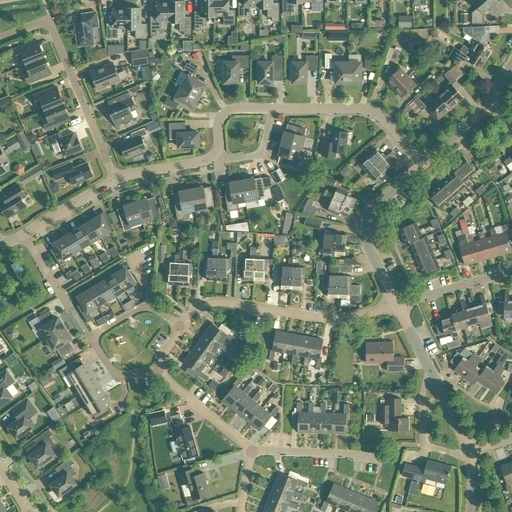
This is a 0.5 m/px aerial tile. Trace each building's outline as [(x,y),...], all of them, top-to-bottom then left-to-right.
[(171,22),(172,22),(171,0),(171,1),(163,1),(162,2),(156,2),(157,16),(151,16),(151,34),(157,34),(157,30),(162,30),(162,21),(171,21),(171,22)] [(171,0),(172,22),(179,22),(180,31),(184,31),(184,35),(191,35),(191,16),(185,16),(184,0),(171,0)] [(214,16),(213,0),(200,0),(201,11),(195,11),(195,29),(201,29),(201,25),(206,25),(206,16),(214,16)] [(213,0),(214,16),(214,15),(224,15),(224,24),(235,24),(235,9),(228,9),(228,0),(213,0)] [(259,8),(260,8),(259,0),(244,0),(244,1),(238,1),(239,16),(250,16),(250,7),(259,7),(259,8)] [(259,0),(260,8),(267,8),(267,17),(272,17),(272,21),(279,21),(279,2),(272,2),(272,0),(259,0)] [(301,2),(301,0),(282,0),(282,11),(293,11),(293,2),(301,2)] [(301,0),(301,2),(302,2),(302,1),(311,1),(311,10),(322,10),(322,0),(301,0)] [(499,0),(476,0),(473,2),(478,8),(472,13),(472,24),(484,25),(484,13),(499,0)] [(127,29),(128,29),(127,8),(119,8),(119,9),(113,9),(113,23),(107,23),(107,38),(118,38),(118,28),(127,28),(127,29)] [(127,8),(128,29),(135,29),(136,38),(147,38),(147,23),(141,23),(140,8),(127,8)] [(98,26),(96,12),(81,14),(82,21),(74,22),(78,46),(94,44),(91,27),(98,26)] [(399,26),(411,26),(411,14),(399,14),(399,26)] [(475,47),(472,51),(487,60),(493,51),(474,39),(478,34),(467,28),(464,33),(472,38),(468,43),(475,47)] [(26,65),(44,57),(38,40),(15,50),(19,60),(23,58),(26,65)] [(487,60),(472,51),(470,55),(456,46),(448,59),(458,66),(461,61),(465,63),(467,61),(481,70),(487,60)] [(97,58),(100,57),(100,60),(108,57),(107,48),(99,49),(97,52),(97,58)] [(146,49),(132,52),(134,66),(148,64),(146,49)] [(395,63),(401,51),(395,49),(390,61),(395,63)] [(348,84),(348,63),(331,63),(331,54),(325,54),(325,69),(336,69),(336,83),(348,84)] [(249,56),(233,55),(233,62),(225,62),(225,83),(238,83),(238,68),(249,68),(249,56)] [(152,65),(162,62),(160,56),(150,60),(152,65)] [(283,56),(272,56),(272,63),(259,63),(259,83),(272,83),(272,71),(283,71),(283,56)] [(317,56),(306,56),(306,63),(293,63),(293,83),(306,83),(306,71),(317,71),(317,56)] [(51,74),(44,57),(26,65),(29,71),(24,73),(28,83),(51,74)] [(120,81),(113,63),(91,72),(98,90),(120,81)] [(181,87),(199,96),(205,86),(193,78),(198,69),(187,63),(184,68),(190,72),(181,87)] [(348,63),(348,84),(361,84),(361,63),(348,63)] [(386,80),(394,89),(408,77),(400,69),(386,80)] [(447,89),(439,96),(450,109),(463,98),(452,85),(457,81),(448,71),(444,76),(449,82),(445,86),(447,89)] [(426,89),(435,80),(431,75),(421,84),(426,89)] [(408,77),(394,89),(402,98),(415,86),(408,77)] [(131,89),(133,93),(139,91),(139,89),(141,88),(139,85),(131,89)] [(45,111),(63,103),(57,87),(33,96),(38,107),(42,105),(45,111)] [(197,101),(199,96),(181,87),(176,98),(193,107),(197,101)] [(131,98),(129,92),(116,98),(118,103),(106,109),(109,116),(111,115),(115,126),(121,124),(126,125),(128,121),(134,118),(131,112),(136,110),(134,105),(135,105),(132,98),(131,98)] [(450,109),(439,96),(430,104),(436,109),(431,113),(437,121),(450,109)] [(9,97),(0,101),(0,104),(2,109),(12,105),(9,97)] [(175,110),(178,104),(167,98),(164,104),(175,110)] [(421,112),(426,108),(418,98),(413,102),(421,112)] [(70,120),(63,103),(45,111),(47,117),(43,119),(47,130),(70,120)] [(186,133),(185,123),(169,123),(170,139),(178,139),(179,147),(199,146),(198,133),(186,133)] [(280,143),(302,149),(305,137),(303,136),(305,130),(288,125),(288,124),(287,124),(284,138),(281,138),(280,143)] [(147,134),(145,128),(131,134),(134,140),(120,145),(126,158),(146,149),(142,137),(147,134)] [(23,131),(16,134),(24,149),(31,146),(23,131)] [(348,133),(333,131),(331,143),(324,142),(322,156),(335,158),(336,152),(345,153),(348,133)] [(60,132),(45,138),(48,147),(52,145),(55,153),(61,151),(64,157),(73,153),(74,154),(83,150),(77,137),(76,138),(74,133),(65,136),(62,137),(60,132)] [(32,134),(28,136),(31,142),(38,140),(36,136),(32,134)] [(20,146),(15,138),(7,142),(12,150),(20,146)] [(33,143),(39,155),(43,153),(38,141),(33,143)] [(299,161),(302,149),(280,143),(279,149),(281,149),(277,163),(278,163),(296,167),(297,160),(299,161)] [(361,166),(368,173),(386,157),(382,153),(381,155),(376,149),(368,156),(365,159),(366,161),(361,166)] [(386,157),(368,173),(374,181),(380,176),(381,178),(385,174),(392,168),(390,165),(398,158),(393,151),(386,157)] [(458,164),(469,177),(476,172),(464,158),(458,164)] [(23,163),(14,165),(16,174),(25,172),(23,163)] [(74,169),(72,163),(52,171),(56,180),(68,175),(72,184),(93,176),(88,163),(74,169)] [(488,167),(492,172),(497,168),(493,163),(488,167)] [(464,183),(469,177),(458,164),(451,170),(454,173),(463,183),(464,183)] [(39,166),(30,171),(34,178),(43,173),(39,166)] [(345,178),(352,172),(347,166),(339,172),(345,178)] [(278,183),(286,179),(280,168),(272,173),(278,183)] [(388,174),(393,179),(399,174),(394,168),(388,174)] [(466,186),(464,183),(463,183),(454,173),(447,178),(459,192),(466,186)] [(322,176),(321,182),(334,186),(336,180),(322,176)] [(247,178),(242,179),(245,201),(258,199),(257,198),(264,197),(261,179),(262,179),(262,178),(248,180),(247,178)] [(447,178),(441,184),(453,197),(459,192),(447,178)] [(245,201),(242,179),(236,180),(237,182),(222,185),(222,186),(223,185),(228,212),(229,212),(229,211),(238,210),(237,203),(245,201)] [(26,196),(18,184),(1,195),(5,201),(0,203),(0,206),(7,218),(26,207),(21,199),(26,196)] [(447,203),(453,197),(441,184),(435,189),(447,203)] [(197,187),(191,188),(195,210),(207,208),(207,206),(214,205),(211,188),(212,187),(211,187),(197,189),(197,187)] [(279,187),(272,190),(278,202),(285,199),(279,187)] [(195,210),(191,188),(186,189),(186,191),(172,193),(172,194),(173,194),(178,221),(178,220),(188,219),(186,211),(195,210)] [(332,194),(330,199),(352,208),(356,199),(350,196),(351,194),(347,192),(337,188),(334,195),(332,194)] [(440,208),(447,203),(435,189),(429,195),(440,208)] [(140,199),(135,201),(142,222),(161,216),(155,198),(155,197),(141,201),(140,199)] [(352,208),(330,199),(328,203),(330,204),(328,211),(337,215),(341,217),(342,214),(348,217),(352,208)] [(142,222),(135,201),(130,203),(131,205),(117,209),(117,210),(118,210),(125,231),(132,228),(131,226),(142,222)] [(306,204),(303,212),(315,217),(315,215),(318,209),(315,208),(306,204)] [(112,224),(119,222),(115,211),(109,214),(112,224)] [(91,222),(101,237),(110,231),(101,216),(91,222)] [(322,221),(318,220),(306,217),(304,226),(320,230),(320,228),(322,221)] [(91,222),(82,227),(91,242),(101,237),(91,222)] [(226,225),(227,230),(249,231),(247,222),(226,225)] [(403,238),(419,231),(416,223),(399,230),(403,238)] [(494,236),(500,255),(511,252),(506,233),(509,232),(506,224),(501,226),(503,233),(497,235),(494,236)] [(284,225),(283,233),(289,235),(291,226),(284,225)] [(82,227),(73,233),(82,248),(91,242),(82,227)] [(492,237),(485,238),(483,239),(488,259),(500,255),(494,236),(497,235),(495,228),(489,229),(492,237)] [(321,243),(345,245),(346,235),(339,234),(339,232),(334,232),(325,231),(324,238),(321,238),(321,243)] [(406,246),(410,244),(423,239),(422,238),(419,231),(403,238),(406,246)] [(480,240),(474,242),(471,243),(477,262),(488,259),(483,239),(485,238),(483,231),(478,233),(480,240)] [(82,248),(73,233),(64,238),(73,254),(82,248)] [(471,243),(474,242),(472,235),(466,236),(469,243),(459,246),(465,266),(477,262),(471,243)] [(276,237),(275,246),(286,247),(287,237),(276,237)] [(410,244),(413,252),(429,245),(426,237),(422,238),(423,239),(410,244)] [(73,254),(64,238),(54,244),(63,259),(73,254)] [(298,243),(298,245),(311,254),(311,243),(298,243)] [(345,245),(321,243),(321,248),(319,248),(319,254),(323,255),(323,256),(332,256),(332,257),(337,257),(337,255),(344,255),(345,245)] [(157,261),(165,262),(166,246),(158,245),(157,261)] [(413,252),(416,260),(433,253),(429,245),(413,252)] [(119,254),(114,246),(108,250),(113,258),(119,254)] [(244,280),(254,280),(256,249),(251,248),(250,259),(243,258),(242,268),(242,273),(244,273),(244,280)] [(256,249),(254,280),(264,281),(265,274),(267,274),(267,270),(267,269),(267,259),(260,259),(260,249),(256,249)] [(104,263),(110,260),(105,252),(99,256),(104,263)] [(416,260),(420,267),(436,260),(433,253),(416,260)] [(207,280),(217,280),(218,256),(213,255),(212,258),(205,258),(205,268),(204,272),(207,272),(207,280)] [(218,256),(217,280),(227,281),(227,273),(230,273),(230,269),(229,269),(230,259),(222,258),(222,256),(218,256)] [(95,269),(101,265),(96,258),(90,261),(95,269)] [(169,284),(179,285),(180,260),(175,260),(175,263),(167,262),(167,272),(166,277),(169,277),(169,284)] [(180,260),(179,285),(189,285),(189,278),(192,278),(192,273),(191,273),(192,263),(185,263),(185,261),(180,260)] [(436,260),(420,267),(423,275),(439,268),(436,260)] [(86,275),(92,271),(87,263),(81,267),(86,275)] [(281,289),(291,289),(292,265),(287,265),(287,267),(280,267),(280,277),(279,277),(279,281),(282,281),(281,289)] [(292,265),(291,289),(301,289),(302,282),(304,282),(304,277),(304,268),(297,267),(297,265),(292,265)] [(328,297),(338,298),(340,265),(331,265),(330,276),(327,275),(326,286),(326,290),(329,290),(328,297)] [(340,265),(338,298),(348,298),(348,295),(361,295),(361,285),(351,285),(351,276),(347,276),(347,274),(352,274),(352,266),(340,265)] [(116,274),(125,289),(135,284),(125,268),(116,274)] [(69,280),(74,277),(76,281),(82,277),(77,269),(71,273),(70,271),(65,273),(69,280)] [(125,289),(116,274),(107,280),(116,295),(125,289)] [(107,301),(116,295),(107,280),(98,285),(107,301)] [(98,285),(88,291),(97,306),(104,303),(106,307),(109,305),(107,301),(98,285)] [(93,319),(88,312),(97,306),(88,291),(79,297),(83,303),(78,306),(87,322),(93,319)] [(482,305),(474,307),(479,323),(491,319),(484,295),(480,296),(482,305)] [(460,302),(463,312),(467,326),(468,326),(479,323),(474,307),(467,309),(464,301),(460,302)] [(47,339),(65,328),(58,318),(56,319),(50,310),(38,318),(43,327),(41,328),(47,339)] [(463,312),(452,315),(456,331),(464,328),(466,337),(471,336),(468,326),(467,326),(463,312)] [(440,335),(445,334),(444,333),(445,334),(453,332),(455,340),(456,344),(460,343),(459,339),(456,331),(452,315),(440,318),(442,324),(437,325),(440,335)] [(222,345),(223,343),(227,338),(235,343),(237,340),(229,334),(228,335),(212,323),(205,333),(222,345)] [(71,339),(65,328),(47,339),(54,350),(56,348),(62,357),(74,350),(69,341),(71,339)] [(274,352),(283,353),(287,333),(275,331),(272,350),(270,350),(268,360),(273,361),(274,352)] [(230,349),(223,343),(222,345),(205,333),(198,343),(214,355),(216,353),(220,348),(227,353),(230,349)] [(296,365),(297,356),(295,355),(299,335),(287,333),(283,353),(293,355),(291,364),(296,365)] [(307,367),(309,358),(307,358),(311,337),(299,335),(295,355),(297,356),(304,357),(303,366),(307,367)] [(307,358),(309,358),(316,359),(314,369),(319,370),(321,359),(320,359),(323,340),(311,337),(307,358)] [(198,343),(191,352),(207,365),(213,357),(220,363),(223,359),(216,353),(214,355),(198,343)] [(393,358),(392,343),(366,343),(366,363),(387,363),(387,372),(403,371),(403,357),(393,358)] [(501,348),(499,353),(508,359),(511,354),(501,348)] [(14,351),(4,358),(7,364),(18,357),(14,351)] [(202,372),(207,365),(191,352),(184,362),(199,374),(198,375),(207,381),(209,378),(202,372)] [(464,356),(457,352),(450,361),(456,366),(464,356)] [(454,370),(464,377),(479,356),(475,354),(470,361),(464,356),(456,366),(454,370)] [(474,384),(477,379),(484,371),(483,370),(477,365),(482,359),(479,356),(464,377),(474,384)] [(73,385),(93,373),(90,369),(88,370),(80,357),(79,358),(80,358),(59,370),(63,377),(67,375),(73,385)] [(477,379),(487,386),(502,366),(498,363),(493,370),(487,365),(483,370),(484,371),(477,379)] [(502,366),(487,386),(497,393),(507,380),(500,375),(506,368),(502,366)] [(224,369),(220,374),(225,377),(229,372),(224,369)] [(252,369),(248,374),(254,379),(258,374),(252,369)] [(4,386),(10,382),(14,379),(7,370),(0,375),(0,405),(12,397),(4,386)] [(50,373),(39,379),(44,387),(55,380),(50,373)] [(93,373),(73,385),(80,395),(99,384),(93,373)] [(323,375),(318,378),(322,384),(327,380),(323,375)] [(222,400),(231,408),(244,392),(243,391),(237,387),(243,379),(239,376),(233,384),(234,385),(222,400)] [(263,377),(257,384),(262,388),(268,381),(263,377)] [(209,386),(215,390),(219,384),(213,380),(209,386)] [(28,386),(33,392),(39,387),(35,381),(28,386)] [(249,383),(243,391),(244,392),(231,408),(241,416),(253,400),(252,399),(246,394),(252,386),(249,383)] [(99,384),(80,395),(86,405),(105,394),(99,384)] [(273,384),(269,389),(274,394),(279,388),(273,384)] [(258,391),(252,399),(253,400),(241,416),(250,423),(263,408),(256,402),(262,394),(258,391)] [(105,394),(86,405),(92,416),(93,415),(97,422),(113,412),(106,400),(108,398),(105,394)] [(388,424),(388,431),(408,431),(408,418),(400,418),(400,399),(385,399),(385,405),(381,405),(380,424),(388,424)] [(28,419),(34,415),(37,413),(28,400),(14,410),(21,418),(9,427),(17,438),(33,426),(28,419)] [(71,401),(65,404),(69,412),(75,408),(71,401)] [(297,432),(309,433),(310,413),(309,412),(301,412),(302,402),(297,402),(296,413),(298,413),(297,432)] [(309,433),(322,433),(323,413),(320,413),(313,413),(314,403),(309,403),(309,412),(310,413),(309,433)] [(322,433),(334,434),(335,413),(325,413),(326,403),(321,403),(320,413),(323,413),(322,433)] [(335,413),(334,434),(346,434),(347,415),(348,415),(349,404),(344,404),(344,414),(335,413)] [(263,408),(250,423),(260,431),(272,416),(273,417),(280,409),(276,406),(270,413),(263,408)] [(149,413),(150,418),(152,425),(167,422),(166,416),(164,410),(149,413)] [(63,419),(57,424),(59,427),(61,426),(63,429),(68,425),(63,419)] [(184,428),(182,419),(170,423),(173,435),(176,434),(182,459),(197,455),(189,426),(184,428)] [(53,434),(49,429),(34,440),(40,449),(30,456),(38,467),(54,455),(50,448),(55,444),(49,436),(53,434)] [(74,463),(70,458),(55,469),(61,478),(51,485),(59,496),(76,484),(71,477),(76,473),(71,465),(74,463)] [(451,467),(428,460),(426,469),(407,464),(403,476),(425,482),(426,478),(446,484),(451,467)] [(511,461),(501,466),(507,484),(505,485),(508,493),(511,490),(511,487),(511,484),(511,483),(511,461)] [(193,469),(178,473),(182,485),(187,483),(191,496),(186,497),(188,505),(200,502),(199,498),(210,495),(204,473),(195,476),(193,469)] [(293,491),(294,489),(297,483),(306,487),(308,483),(298,479),(297,480),(280,473),(275,484),(293,491)] [(412,481),(410,487),(418,489),(420,483),(412,481)] [(275,484),(270,495),(289,503),(290,501),(293,494),(301,498),(303,493),(294,489),(293,491),(275,484)] [(329,503),(337,506),(344,488),(333,484),(326,501),(325,500),(320,510),(325,511),(329,503)] [(349,511),(348,511),(356,493),(344,488),(337,506),(346,510),(344,511),(349,511)] [(361,511),(367,498),(356,493),(348,511),(349,511),(361,511)] [(299,504),(290,501),(289,503),(270,495),(266,506),(279,511),(284,511),(288,505),(297,509),(299,504)] [(361,511),(374,511),(378,503),(367,498),(361,511)]
